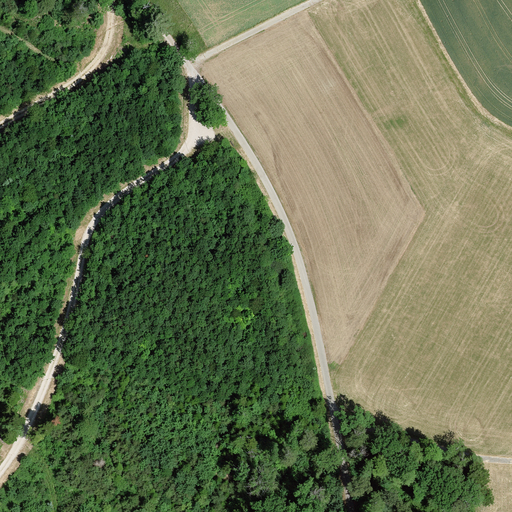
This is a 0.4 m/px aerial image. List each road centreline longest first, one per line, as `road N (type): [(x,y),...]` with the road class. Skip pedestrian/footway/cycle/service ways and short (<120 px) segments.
road 1 (track): [(350,511),(291,238),(254,162),(139,0)]
road 2 (track): [(188,64),(188,141),(94,222),(60,348),(0,472)]
road 3 (track): [(0,126),(98,64),(110,47),(115,0)]
